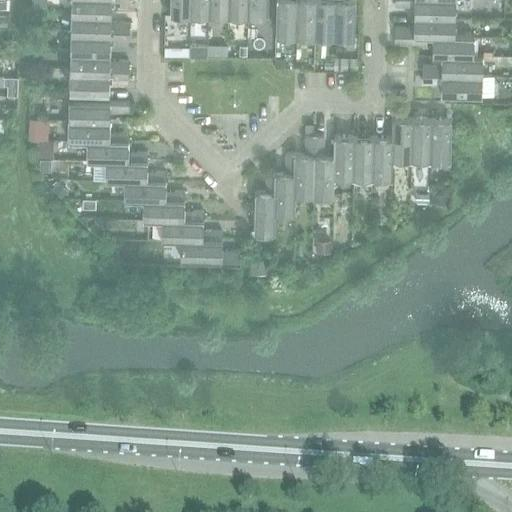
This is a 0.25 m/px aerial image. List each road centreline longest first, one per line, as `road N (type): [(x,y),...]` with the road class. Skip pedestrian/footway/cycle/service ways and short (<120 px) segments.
road 1 (primary): [(511,466),(0,431)]
road 2 (residential): [(373,0),(367,93),(307,101),(224,178),(154,103),(147,85),(149,0)]
